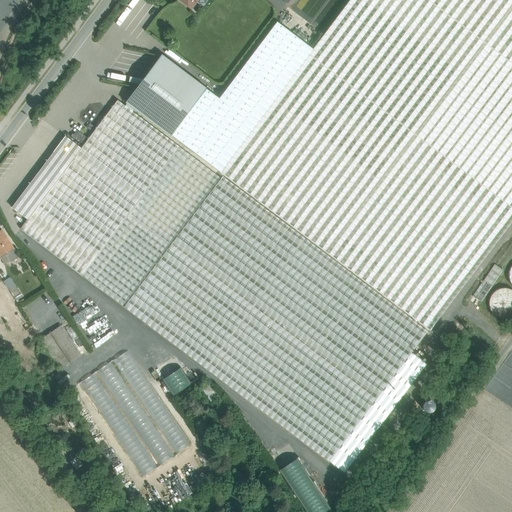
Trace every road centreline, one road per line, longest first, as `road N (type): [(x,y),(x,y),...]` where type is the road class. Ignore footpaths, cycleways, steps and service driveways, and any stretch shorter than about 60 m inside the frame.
road 1 (unclassified): [(511,336),(391,511)]
road 2 (tertiary): [(109,0),(0,146)]
road 3 (unclassified): [(0,397),(81,511)]
